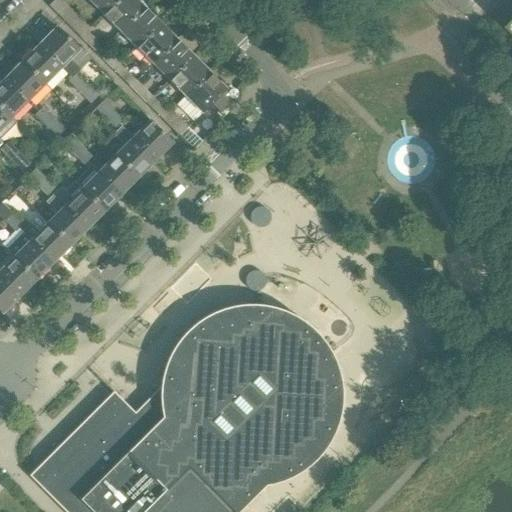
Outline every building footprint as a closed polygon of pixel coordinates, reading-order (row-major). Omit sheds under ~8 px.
[(80,37),(85,31),(89,28),(60,0),(54,0),(48,6),(80,37)] [(87,0),(102,15),(117,0),(87,0)] [(117,0),(102,15),(119,32),(143,8),(135,0),(117,0)] [(119,32),(136,48),(160,24),(143,8),(119,32)] [(136,48),(153,65),(177,41),(160,24),(136,48)] [(55,28),(38,44),(71,78),(68,82),(79,93),(86,86),(78,78),(82,75),(67,60),(77,50),(78,50),(55,26),(54,27),(55,28)] [(80,37),(96,54),(102,49),(85,31),(80,37)] [(153,65),(169,81),(192,57),(177,41),(153,65)] [(38,44),(21,61),(43,84),(57,71),(68,82),(71,78),(38,44)] [(96,54),(113,71),(119,65),(102,49),(96,54)] [(169,81),(185,97),(208,73),(192,57),(169,81)] [(21,61),(4,79),(26,101),(43,84),(21,61)] [(113,71),(130,88),(136,82),(119,65),(113,71)] [(208,73),(185,97),(201,113),(210,104),(220,113),(231,102),(221,93),(225,89),(208,73)] [(4,79),(0,82),(0,109),(9,118),(26,101),(4,79)] [(130,88),(146,104),(152,98),(136,82),(130,88)] [(86,86),(79,93),(90,104),(97,97),(86,86)] [(146,104),(162,120),(168,114),(152,98),(146,104)] [(113,112),(102,101),(95,109),(106,120),(113,112)] [(34,116),(45,127),(52,119),(41,108),(34,116)] [(0,109),(0,127),(9,118),(0,109)] [(171,111),(168,114),(162,120),(178,136),(188,127),(171,111)] [(124,145),(114,155),(136,178),(154,160),(131,138),(121,127),(124,123),(113,112),(106,120),(116,130),(112,134),(124,145)] [(52,119),(45,127),(56,138),(63,130),(52,119)] [(148,121),(131,138),(154,160),(171,144),(172,143),(149,120),(148,121)] [(61,143),(72,154),(80,147),(68,135),(61,143)] [(0,149),(11,161),(18,153),(7,142),(0,149)] [(80,147),(72,154),(83,165),(90,157),(80,147)] [(18,153),(11,161),(22,172),(29,164),(18,153)] [(114,155),(97,172),(96,173),(119,195),(136,178),(114,155)] [(80,189),(79,190),(101,213),(119,195),(96,173),(97,172),(90,165),(73,182),(80,189)] [(27,177),(38,188),(46,181),(34,169),(27,177)] [(56,213),(46,223),(68,246),(85,229),(51,195),(55,190),(46,181),(38,188),(48,198),(44,202),(56,213)] [(60,186),(55,190),(51,195),(85,229),(101,213),(79,190),(71,198),(60,186)] [(0,203),(0,217),(4,222),(11,214),(0,203)] [(265,209),(264,208),(263,208),(261,207),(260,207),(259,207),(258,207),(256,208),(255,208),(254,209),(253,209),(252,210),(251,211),(251,212),(250,213),(250,215),(249,216),(249,217),(249,218),(249,220),(250,221),(250,222),(251,223),(252,224),(252,225),(253,226),(255,227),(256,227),(257,228),(258,228),(260,228),(261,228),(262,228),(263,227),(264,227),(266,226),(267,225),(267,224),(268,223),(269,222),(269,221),(270,220),(270,219),(270,217),(270,216),(269,215),(269,214),(269,212),(268,211),(267,210),(266,210),(265,209)] [(11,214),(4,222),(15,233),(22,225),(11,214)] [(46,223),(29,240),(51,263),(68,246),(46,223)] [(5,250),(12,257),(35,280),(51,263),(29,240),(22,233),(5,250)] [(12,257),(0,269),(0,278),(17,297),(35,280),(12,257)] [(265,280),(265,279),(265,278),(264,277),(264,276),(263,275),(262,274),(262,273),(261,273),(260,272),(258,271),(257,271),(256,271),(255,271),(253,271),(252,271),(251,272),(250,272),(249,273),(248,273),(247,274),(246,275),(246,276),(245,277),(245,279),(244,280),(244,281),(244,282),(245,284),(245,285),(246,286),(246,287),(247,288),(248,289),(249,290),(250,290),(251,291),(252,291),(253,291),(254,292),(255,292),(256,292),(257,291),(259,291),(260,290),(261,290),(262,289),(263,288),(263,287),(264,286),(265,285),(265,283),(265,282),(265,281),(265,280)] [(0,312),(1,314),(2,313),(2,312),(17,297),(0,278),(0,312)] [(238,511),(264,486),(269,485),(274,484),(280,482),(285,480),(290,478),(294,476),(299,473),(304,470),(308,466),(312,463),(316,459),(317,458),(319,455),(323,451),(326,446),(329,442),(331,437),(333,432),(335,427),(337,422),(339,417),(340,411),(340,406),(341,401),(341,395),(341,390),(340,384),(339,379),(338,374),(337,369),(335,364),(333,359),(331,354),(328,349),(325,344),(322,340),(318,336),(315,332),(311,328),(307,325),(302,321),(298,318),(293,316),(288,313),(284,311),(278,309),(273,308),(268,306),(263,305),(257,305),(252,305),(246,305),(241,305),(236,306),(230,307),(225,308),(220,309),(215,311),(210,314),(205,316),(201,319),(196,322),(192,325),(188,329),(184,332),(180,336),(177,341),(174,345),(171,350),(168,354),(166,359),(164,364),(162,369),(161,375),(160,380),(159,385),(159,387),(133,413),(112,391),(28,476),(64,511),(238,511)]
